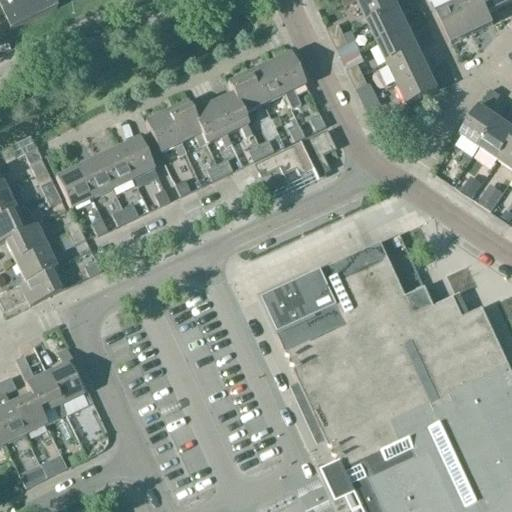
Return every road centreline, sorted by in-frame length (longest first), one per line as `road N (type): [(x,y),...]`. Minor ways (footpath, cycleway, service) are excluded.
road 1 (unclassified): [(76,317),(384,172)]
road 2 (residential): [(281,40),(42,153)]
road 3 (unclassified): [(384,172),(352,140),(300,31)]
road 4 (unclassified): [(140,459),(76,317)]
road 5 (unclassified): [(511,258),(407,188)]
road 6 (unclassified): [(29,511),(140,459)]
